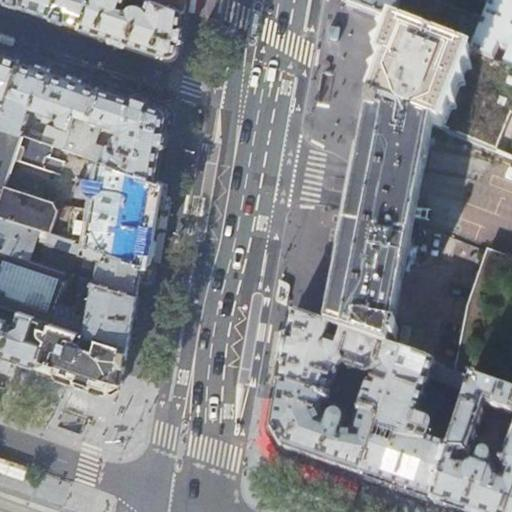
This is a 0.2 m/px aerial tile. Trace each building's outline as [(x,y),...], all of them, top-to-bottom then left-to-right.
[(88,0),(2,0),(38,12),(82,27),(90,5),(87,3),(88,0)] [(124,8),(126,0),(88,0),(87,3),(90,5),(82,27),(135,45),(171,57),(179,52),(184,22),(186,11),(155,0),(148,0),(146,6),(142,3),(136,3),(131,5),(127,9),(124,8)] [(155,0),(186,11),(187,0),(155,0)] [(359,8),(388,19),(511,67),(511,0),(493,0),(485,20),(429,0),(423,0),(424,1),(412,1),(409,6),(401,6),(402,0),(347,0),(347,3),(359,8)] [(377,75),(372,100),(434,126),(495,152),(511,114),(511,113),(511,67),(388,19),(377,75)] [(0,51),(0,123),(22,59),(0,51)] [(0,123),(0,127),(21,135),(30,137),(47,143),(56,146),(62,148),(75,115),(91,120),(102,86),(69,75),(22,59),(0,123)] [(102,86),(91,120),(75,115),(62,148),(104,162),(158,180),(165,138),(169,116),(164,107),(126,94),(102,86)] [(331,309),(327,330),(391,352),(393,342),(398,342),(400,331),(395,331),(420,196),(434,126),(372,100),(364,139),(359,167),(357,173),(353,199),(351,210),(342,254),(331,309)] [(0,200),(6,184),(14,158),(18,144),(21,135),(0,127),(0,200)] [(156,191),(158,180),(104,162),(101,182),(80,179),(77,181),(77,198),(98,200),(96,210),(75,207),(73,208),(64,207),(64,227),(55,224),(60,209),(55,201),(6,184),(0,200),(0,215),(144,263),(156,191)] [(0,215),(0,249),(31,260),(38,241),(85,256),(83,267),(98,272),(96,281),(139,295),(139,291),(144,263),(0,215)] [(0,249),(0,304),(35,317),(35,316),(54,322),(64,292),(69,278),(70,273),(31,260),(0,249)] [(470,309),(458,375),(474,381),(511,393),(511,258),(490,251),(470,309)] [(96,281),(70,273),(69,278),(80,282),(79,292),(93,294),(89,318),(77,313),(77,309),(67,305),(71,294),(64,292),(54,322),(54,323),(130,348),(134,323),(139,295),(96,281)] [(35,317),(0,304),(0,352),(38,366),(45,345),(28,339),(35,317)] [(35,316),(35,317),(28,339),(45,345),(38,366),(61,374),(110,391),(116,387),(124,383),(129,353),(130,348),(54,323),(54,322),(35,316)] [(382,421),(404,356),(391,352),(327,330),(292,317),(290,329),(281,386),(327,402),(331,403),(332,400),(330,399),(339,374),(345,369),(367,377),(373,374),(378,380),(376,385),(368,389),(360,413),(363,414),(382,421)] [(398,490),(428,501),(474,381),(458,375),(404,356),(382,421),(363,478),(398,490)] [(509,511),(511,505),(511,393),(474,381),(428,501),(460,511),(509,511)] [(327,402),(281,386),(279,396),(273,430),(287,452),(335,469),(363,478),(382,421),(363,414),(355,436),(344,436),(343,432),(345,426),(345,423),(343,420),(341,419),(336,418),(332,421),(330,425),(326,425),(322,416),(327,402)] [(34,411),(15,405),(11,415),(31,421),(34,411)] [(29,468),(0,457),(0,472),(24,481),(29,468)]
